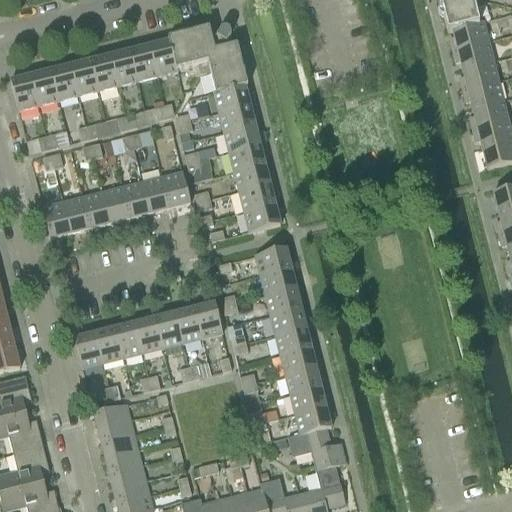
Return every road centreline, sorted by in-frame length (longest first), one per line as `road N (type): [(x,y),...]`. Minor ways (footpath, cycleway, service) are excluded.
road 1 (residential): [(91,511),(0,158)]
road 2 (residential): [(0,39),(151,0)]
